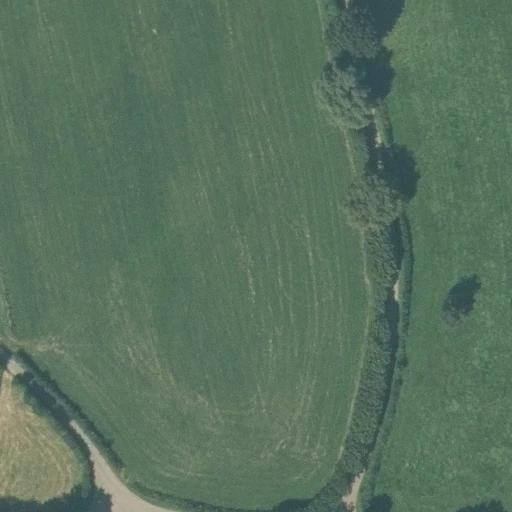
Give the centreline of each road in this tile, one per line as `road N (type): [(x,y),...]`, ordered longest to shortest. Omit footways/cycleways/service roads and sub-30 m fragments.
road 1 (unclassified): [(342,511),(375,411),(390,308),(383,191),(342,0)]
road 2 (unclassified): [(118,502),(69,425),(0,356)]
